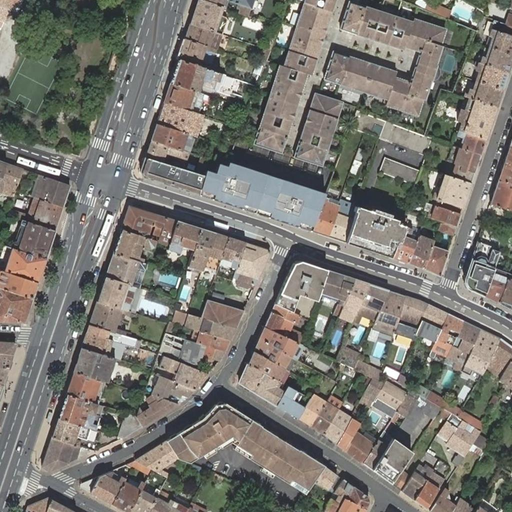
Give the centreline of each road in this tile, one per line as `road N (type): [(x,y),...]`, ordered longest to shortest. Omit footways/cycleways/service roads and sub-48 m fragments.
road 1 (primary): [(17,468),(117,184)]
road 2 (residential): [(442,297),(511,96)]
road 3 (residential): [(220,384),(384,492)]
road 4 (residential): [(220,384),(182,417),(64,478),(59,488)]
road 5 (tertiary): [(149,1),(148,43),(115,157),(117,184)]
road 6 (primary): [(149,1),(91,176)]
road 7 (tertiary): [(117,184),(290,241)]
road 8 (primary): [(91,176),(40,342)]
road 9 (tertiary): [(290,241),(442,297)]
road 10 (residential): [(290,241),(220,384)]
road 11 (primary): [(117,184),(162,45)]
